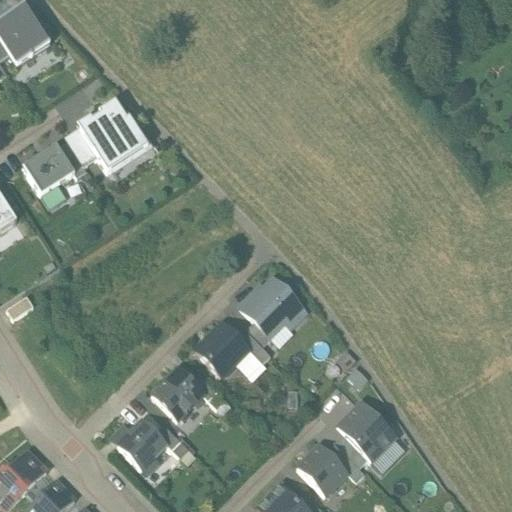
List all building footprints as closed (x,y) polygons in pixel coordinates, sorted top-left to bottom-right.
[(0,24),(0,49),(8,62),(15,73),(49,51),(22,10),(0,24)] [(0,67),(8,62),(0,49),(0,67)] [(75,130),(77,133),(96,163),(106,177),(146,151),(127,122),(125,124),(113,105),(97,116),(99,119),(90,124),(88,121),(75,130)] [(82,172),(96,163),(77,133),(63,142),(66,146),(82,172)] [(85,176),(82,172),(66,146),(56,152),(73,179),(75,183),(85,176)] [(55,151),(21,172),(40,201),(73,179),(56,152),(55,151)] [(0,204),(0,236),(15,227),(0,204)] [(297,312),(297,311),(271,285),(252,304),(249,301),(238,311),(253,325),(268,341),(284,325),(290,331),(303,318),(297,312)] [(32,311),(25,301),(5,314),(12,324),(32,311)] [(270,342),(268,341),(253,325),(244,334),(261,351),(270,342)] [(220,380),(247,354),(236,342),(221,328),(194,355),(220,380)] [(236,342),(247,354),(261,368),(269,359),(261,351),(244,334),(236,342)] [(176,425),(202,399),(190,387),(176,373),(150,399),(176,425)] [(190,387),(202,399),(216,412),(224,404),(198,379),(190,387)] [(370,465),(395,441),(360,406),(335,431),(341,437),(367,463),(370,465)] [(152,460),(165,447),(154,436),(142,424),(116,449),(140,473),(140,472),(146,478),(158,466),(152,460)] [(154,436),(165,447),(179,461),(188,453),(162,428),(154,436)] [(358,471),(367,463),(341,437),(333,446),(338,451),(358,471)] [(324,499),(346,476),(330,460),(319,449),(296,471),(324,499)] [(330,460),(346,476),(355,485),(364,477),(358,471),(338,451),(330,460)] [(0,508),(3,511),(8,511),(24,496),(45,475),(25,454),(4,475),(1,472),(0,473),(0,508)] [(25,511),(64,511),(74,503),(54,484),(33,505),(25,511)] [(302,511),(295,504),(279,488),(256,511),(257,511),(302,511)] [(24,496),(8,511),(25,511),(33,505),(24,496)] [(295,504),(302,511),(319,511),(304,496),(295,504)]
